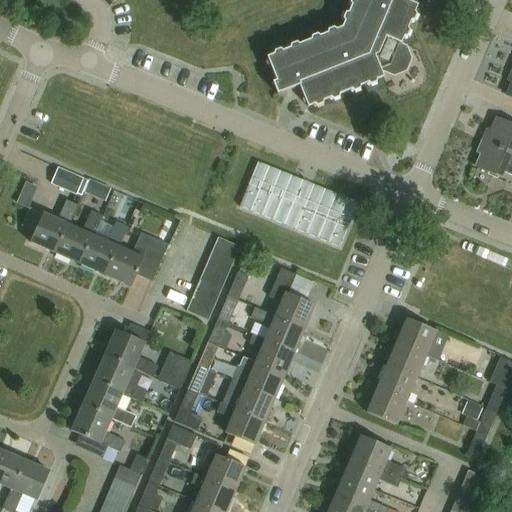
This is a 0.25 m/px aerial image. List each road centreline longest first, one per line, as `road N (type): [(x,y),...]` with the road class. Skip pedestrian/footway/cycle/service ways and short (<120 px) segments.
road 1 (residential): [(411,194),(87,62)]
road 2 (residential): [(276,511),(411,194)]
road 3 (residential): [(411,194),(496,0)]
